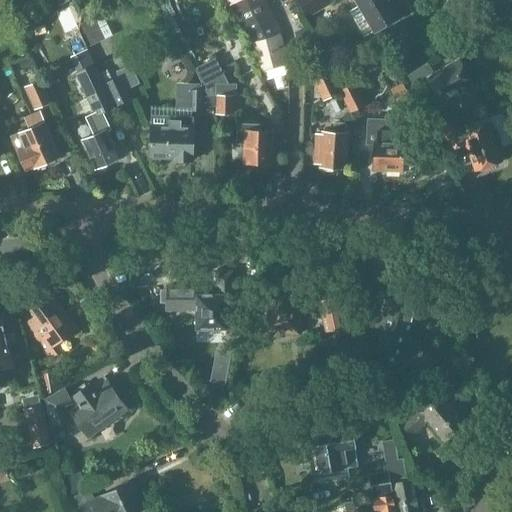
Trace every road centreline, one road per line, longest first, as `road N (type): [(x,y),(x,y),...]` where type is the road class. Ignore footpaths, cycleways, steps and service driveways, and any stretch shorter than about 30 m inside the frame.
road 1 (residential): [(511,255),(489,224),(469,219),(68,213)]
road 2 (residential): [(255,511),(236,452),(88,259),(68,213)]
